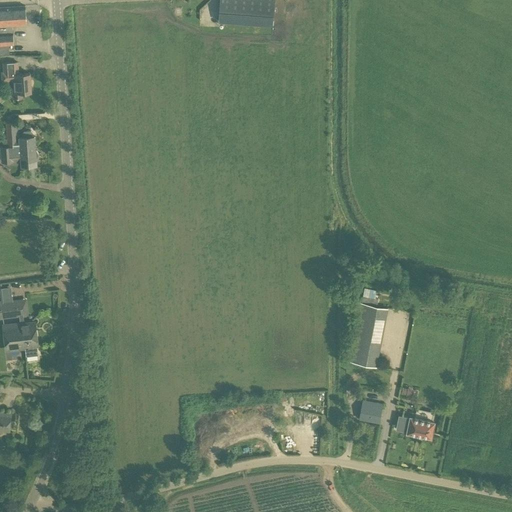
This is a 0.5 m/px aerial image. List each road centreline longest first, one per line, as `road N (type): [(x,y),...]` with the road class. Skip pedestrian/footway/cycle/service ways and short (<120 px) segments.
road 1 (tertiary): [(32,499),(53,445),(72,342),(56,0)]
road 2 (unclassified): [(511,497),(323,461),(270,462),(87,511)]
